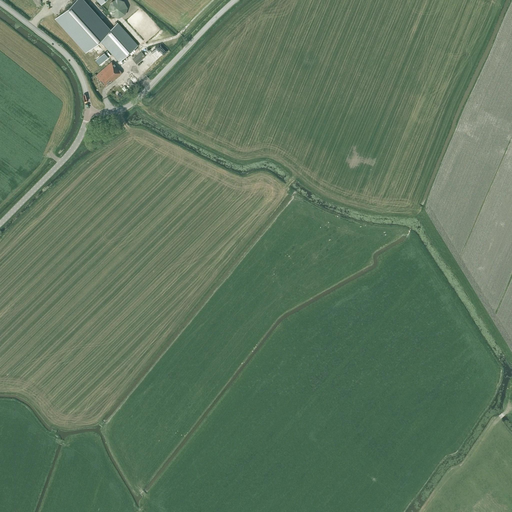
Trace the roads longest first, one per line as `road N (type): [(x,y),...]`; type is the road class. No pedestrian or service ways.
road 1 (tertiary): [(87,112),(128,106),(235,0)]
road 2 (tertiary): [(87,112),(78,70),(0,5)]
road 3 (tertiary): [(0,223),(68,153),(87,112)]
